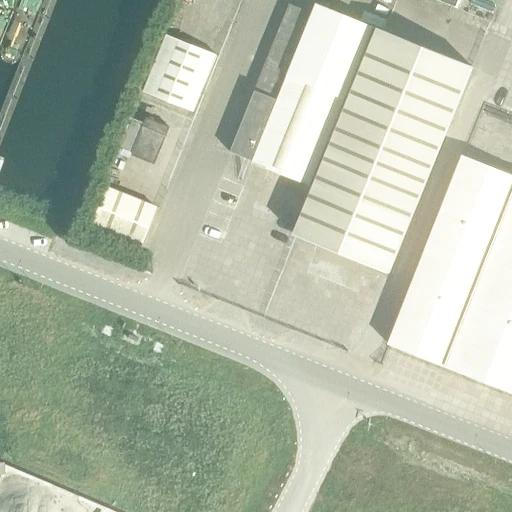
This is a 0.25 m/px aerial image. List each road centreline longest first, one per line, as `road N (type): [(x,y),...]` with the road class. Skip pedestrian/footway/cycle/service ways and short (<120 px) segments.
road 1 (unclassified): [(346,389),(0,243)]
road 2 (unclassified): [(511,451),(346,389)]
road 3 (unclassified): [(285,511),(346,389)]
